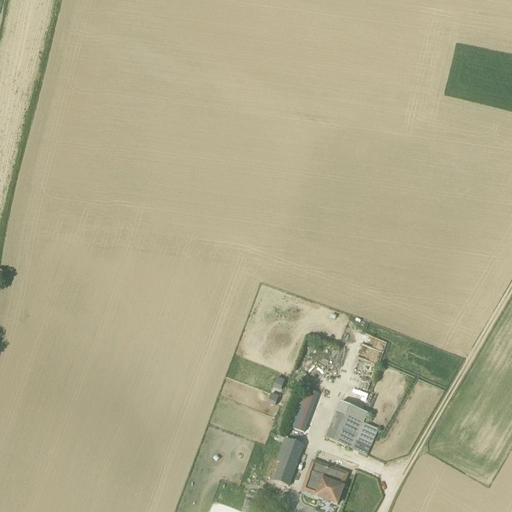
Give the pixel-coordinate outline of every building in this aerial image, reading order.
[(318,397),(304,392),(289,432),(303,437),(318,397)] [(368,418),(341,407),(326,443),(366,460),(378,433),(364,427),(368,418)] [(273,486),(290,491),(304,450),(285,443),(276,466),(280,467),(273,486)] [(312,464),(301,495),(337,508),(348,478),(312,464)] [(250,511),(253,506),(247,503),(243,511),(250,511)]
